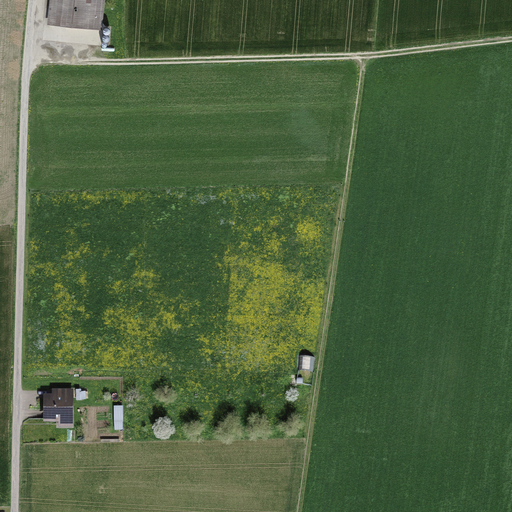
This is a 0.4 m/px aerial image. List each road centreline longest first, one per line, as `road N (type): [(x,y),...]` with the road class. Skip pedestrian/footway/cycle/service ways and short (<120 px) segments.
road 1 (residential): [(14,511),(32,0)]
road 2 (track): [(25,66),(363,60),(511,41)]
road 3 (track): [(363,60),(299,511)]
